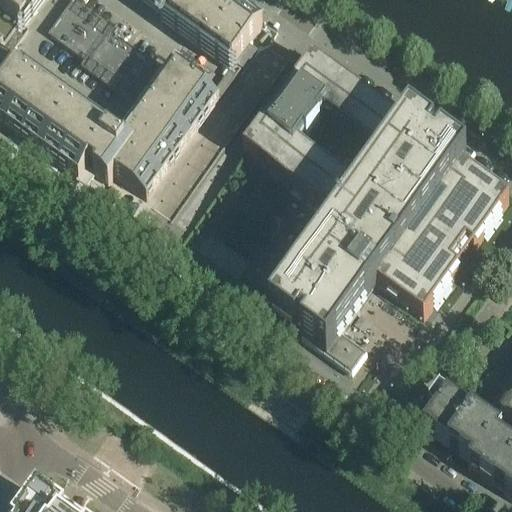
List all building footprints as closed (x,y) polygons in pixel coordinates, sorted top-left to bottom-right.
[(41,0),(0,0),(0,13),(18,27),(20,29),(41,0)] [(143,0),(171,20),(168,24),(170,26),(188,0),(143,0)] [(262,28),(223,0),(188,0),(170,26),(225,65),(232,70),(262,28)] [(71,8),(49,38),(127,94),(148,64),(71,8)] [(0,13),(0,35),(8,41),(14,33),(18,27),(0,13)] [(2,50),(0,52),(0,127),(14,137),(21,143),(51,164),(58,169),(77,183),(76,185),(86,192),(95,180),(108,189),(114,180),(146,203),(146,204),(236,79),(229,74),(211,98),(203,92),(207,86),(182,68),(178,74),(176,73),(175,75),(121,151),(3,66),(23,39),(14,33),(8,41),(2,50)] [(337,227),(269,320),(294,339),(297,335),(304,340),(302,343),(351,378),(364,361),(338,342),(376,290),(423,324),(458,275),(450,270),(465,249),(473,254),(508,206),(438,155),(440,153),(430,146),(428,148),(311,64),(243,159),(337,227)] [(511,453),(498,444),(502,439),(439,394),(428,410),(435,415),(422,433),(471,468),(468,473),(511,504),(511,453)] [(511,404),(500,421),(511,429),(511,404)] [(57,511),(35,497),(24,511),(57,511)]
